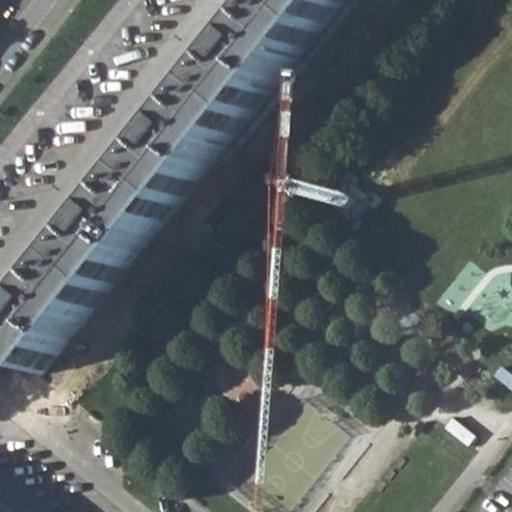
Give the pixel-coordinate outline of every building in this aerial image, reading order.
[(44,376),(350,0),(283,0),(257,33),(244,48),(186,119),(174,135),(116,206),(104,221),(46,292),(33,307),(4,343),(44,376)] [(238,43),(244,48),(257,33),(251,28),(245,30),(240,37),(238,43)] [(168,129),(174,135),(186,119),(180,114),(175,117),(169,123),(168,129)] [(97,216),(104,221),(116,206),(110,201),(104,204),(99,210),(97,216)] [(27,302),(33,307),(46,292),(39,287),(34,290),(29,296),(27,302)]
